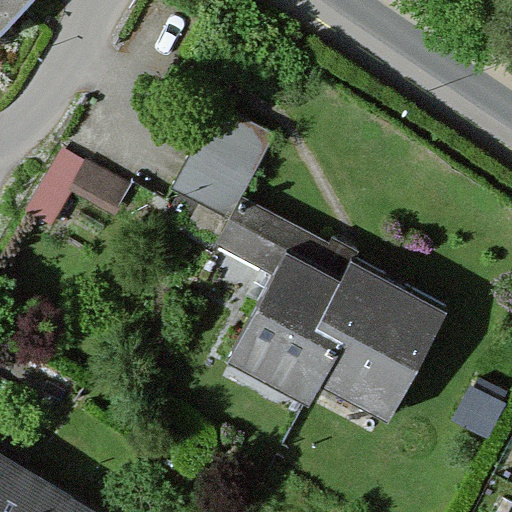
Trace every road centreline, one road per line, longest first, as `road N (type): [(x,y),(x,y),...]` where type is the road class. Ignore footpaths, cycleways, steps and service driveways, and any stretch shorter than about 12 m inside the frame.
road 1 (residential): [(93,0),(25,126),(0,145)]
road 2 (secondary): [(393,0),(511,79)]
